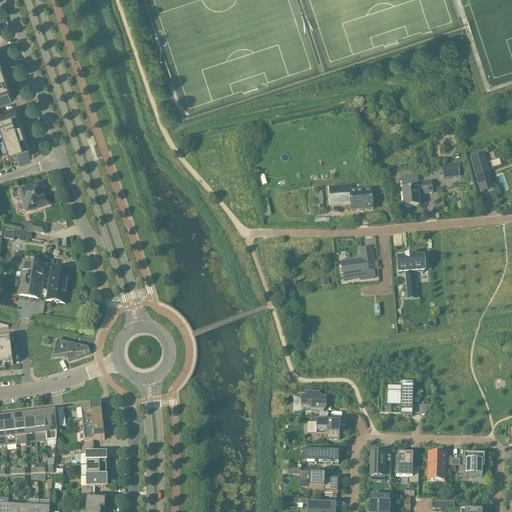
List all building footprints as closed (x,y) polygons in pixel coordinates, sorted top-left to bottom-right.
[(0,87),(8,85),(4,74),(0,75),(0,87)] [(0,100),(12,97),(8,85),(0,87),(0,100)] [(0,127),(1,127),(20,121),(16,109),(0,114),(0,113),(0,127)] [(1,127),(4,139),(24,132),(20,121),(1,127)] [(27,144),(24,132),(4,139),(8,150),(27,144)] [(31,156),(27,144),(8,150),(12,162),(31,156)] [(484,153),(469,156),(479,192),(493,188),(484,153)] [(458,165),(449,165),(450,178),(459,177),(458,165)] [(418,183),(418,177),(402,178),(404,207),(419,206),(418,195),(432,194),(431,182),(418,183)] [(39,185),(20,191),(25,206),(26,206),(28,212),(48,205),(44,196),(43,196),(39,185)] [(314,211),(323,211),(323,204),(323,202),(324,202),(321,187),(315,188),(316,193),(314,193),(316,205),(314,205),(314,211)] [(357,211),(359,211),(366,210),(366,207),(372,207),(371,194),(356,195),(356,197),(350,197),(350,193),(330,195),(331,205),(356,203),(357,211)] [(296,220),(295,207),(300,207),(299,194),(281,195),(283,221),(296,220)] [(263,217),(271,215),(267,199),(259,201),(263,217)] [(30,224),(29,233),(45,235),(47,226),(30,224)] [(14,241),(14,237),(18,238),(19,231),(5,229),(3,240),(14,241)] [(364,272),(374,270),(371,248),(360,250),(362,261),(341,264),(342,274),(363,271),(364,272)] [(311,251),(293,253),(295,267),(301,266),(302,274),(324,272),(324,277),(332,277),(330,257),(313,259),(311,251)] [(415,291),(414,273),(425,272),(423,257),(397,259),(398,274),(406,274),(407,291),(407,292),(415,291)] [(23,261),(21,273),(35,275),(35,277),(44,278),(46,265),(23,261)] [(65,305),(71,271),(52,268),(47,302),(65,305)] [(35,275),(21,273),(17,297),(40,301),(44,278),(35,277),(35,275)] [(88,311),(81,317),(85,322),(91,316),(88,311)] [(57,341),(53,357),(66,356),(68,362),(90,355),(88,348),(57,341)] [(0,367),(13,366),(10,342),(0,342),(0,367)] [(387,386),(386,406),(400,407),(400,417),(412,417),(413,382),(401,382),(401,387),(387,386)] [(324,411),(324,409),(325,410),(326,400),(321,400),(320,395),(306,395),(308,399),(302,399),(302,409),(310,409),(310,411),(324,411)] [(81,408),(82,420),(102,417),(101,406),(81,408)] [(422,406),(422,415),(423,415),(425,415),(432,406),(422,406)] [(56,441),(57,432),(55,416),(50,417),(49,414),(44,415),(47,442),(56,441)] [(47,442),(44,415),(39,416),(39,418),(34,418),(37,444),(47,443),(47,442)] [(27,445),(24,417),(18,418),(19,420),(14,421),(17,446),(27,445)] [(37,444),(34,418),(29,419),(29,417),(24,417),(27,445),(27,449),(32,448),(31,444),(37,444)] [(103,429),(102,417),(82,420),(83,431),(103,429)] [(312,418),(312,424),(316,424),(316,436),(327,436),(327,440),(339,440),(340,425),(327,424),(327,418),(312,418)] [(17,446),(14,421),(9,421),(9,419),(3,420),(7,447),(17,446)] [(103,429),(83,431),(85,442),(81,443),(81,449),(94,448),(94,442),(105,440),(103,429)] [(94,448),(81,449),(82,455),(87,455),(87,466),(108,466),(108,459),(106,459),(106,454),(94,455),(94,448)] [(339,464),(339,452),(306,452),(306,464),(339,464)] [(385,455),(371,455),(371,477),(390,478),(391,468),(385,468),(385,455)] [(445,456),(429,455),(428,481),(444,481),(445,456)] [(409,485),(418,485),(419,469),(412,469),(413,457),(396,456),(395,476),(409,476),(409,485)] [(462,469),(465,469),(465,477),(482,477),(482,470),(484,470),(484,456),(464,456),(464,458),(462,458),(462,469)] [(108,466),(87,466),(87,477),(108,476),(108,466)] [(325,480),(325,476),(322,476),(322,473),(310,472),(309,490),(324,490),(324,480),(325,480)] [(108,476),(87,477),(87,487),(82,487),(82,494),(95,494),(95,488),(106,488),(106,483),(108,483),(108,476)] [(338,494),(338,480),(325,480),(324,480),(324,490),(324,494),(338,494)] [(95,494),(82,494),(81,500),(87,500),(86,511),(92,511),(104,511),(106,501),(94,500),(95,494)] [(370,510),(390,511),(390,500),(370,499),(370,510)]
